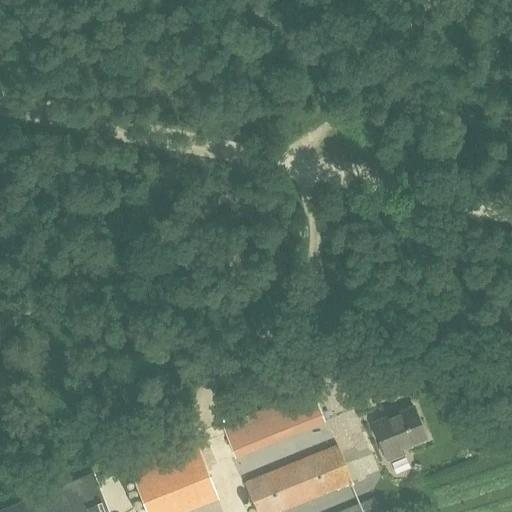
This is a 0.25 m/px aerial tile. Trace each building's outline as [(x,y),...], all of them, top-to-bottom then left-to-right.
[(233,453),(323,418),(314,395),(224,429),(233,453)] [(401,444),(423,435),(410,403),(369,419),(387,463),(406,455),(401,444)] [(126,460),(147,511),(175,511),(217,494),(191,432),(126,460)] [(336,442),(244,479),(256,511),(271,511),(351,480),(336,442)] [(10,511),(124,511),(111,476),(10,511)] [(373,511),(379,510),(374,498),(358,504),(357,503),(334,511),(373,511)]
